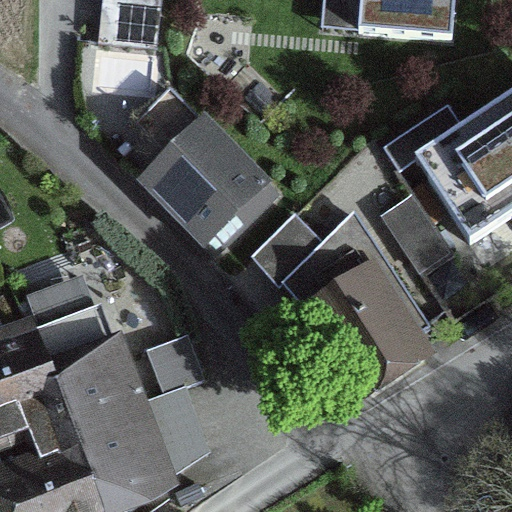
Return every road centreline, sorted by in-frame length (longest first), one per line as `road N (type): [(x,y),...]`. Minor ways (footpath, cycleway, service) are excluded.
road 1 (residential): [(329,442),(62,145)]
road 2 (residential): [(511,335),(329,442)]
road 3 (residential): [(62,145),(61,0)]
road 4 (residential): [(329,442),(226,511)]
